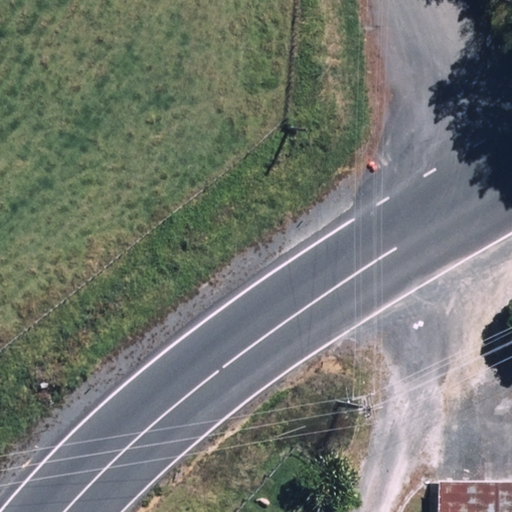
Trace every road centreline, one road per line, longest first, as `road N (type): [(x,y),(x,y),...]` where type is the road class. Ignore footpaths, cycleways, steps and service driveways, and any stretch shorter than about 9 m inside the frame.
road 1 (tertiary): [(495,192),(308,307),(217,374),(64,511)]
road 2 (unclassified): [(416,0),(495,192)]
